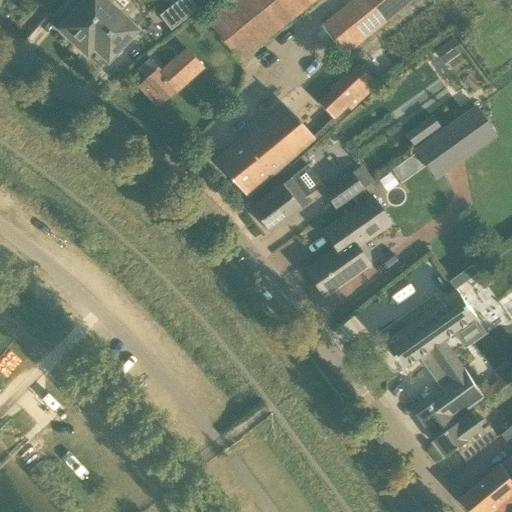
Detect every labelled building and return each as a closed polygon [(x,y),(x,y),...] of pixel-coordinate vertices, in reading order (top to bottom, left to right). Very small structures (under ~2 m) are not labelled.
[(137,29),(105,0),(83,0),(58,28),(86,55),(93,48),(108,61),(137,29)] [(198,9),(191,0),(179,0),(160,16),(171,30),(198,9)] [(192,0),(199,8),(209,0),(192,0)] [(235,0),(208,22),(240,61),(315,0),(235,0)] [(412,0),(354,0),(322,26),(345,55),(412,0)] [(440,64),(458,52),(450,40),(432,52),(440,64)] [(350,110),(377,85),(359,66),(335,90),(336,91),(323,105),(334,118),(347,106),(350,110)] [(159,78),(163,74),(158,69),(147,79),(165,100),(172,93),(168,89),(159,78)] [(436,180),(444,175),(445,174),(497,136),(476,108),(476,107),(475,106),(414,150),(436,180)] [(313,138),(287,109),(286,108),(259,131),(256,128),(216,162),(246,196),(259,185),(313,138)] [(307,165),(294,175),(250,208),(269,233),(311,201),(307,196),(322,185),(307,165)] [(336,209),(364,190),(351,172),(324,191),(336,209)] [(364,229),(370,238),(391,223),(372,196),(323,231),(336,249),(305,270),(324,298),(370,265),(351,238),(364,229)] [(485,399),(445,341),(477,318),(462,296),(390,346),(406,369),(421,358),(447,395),(451,392),(465,412),(485,399)] [(499,381),(482,394),(488,401),(511,382),(511,367),(510,364),(495,376),(499,381)] [(458,417),(465,412),(451,392),(447,395),(419,415),(434,437),(459,419),(458,417)] [(490,426),(484,430),(472,413),(462,421),(461,420),(460,421),(459,419),(434,437),(448,457),(471,441),(479,453),(499,438),(490,426)] [(511,458),(503,465),(511,476),(511,427),(503,435),(511,445),(511,458)] [(504,511),(511,511),(511,476),(503,465),(461,500),(470,511),(493,511),(500,507),(504,511)]
